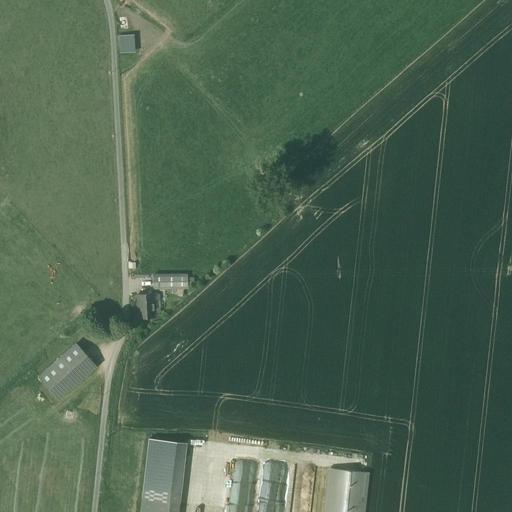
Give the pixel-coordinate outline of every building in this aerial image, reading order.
[(136,51),(136,33),(118,34),(119,52),(136,51)] [(186,275),(153,275),(153,289),(187,288),(186,275)] [(153,295),(136,295),(138,317),(154,317),(154,299),(153,295)] [(76,343),(38,377),(58,399),(96,366),(76,343)] [(362,511),(367,473),(330,469),(324,511),(362,511)] [(177,511),(179,503),(142,499),(139,511),(177,511)]
